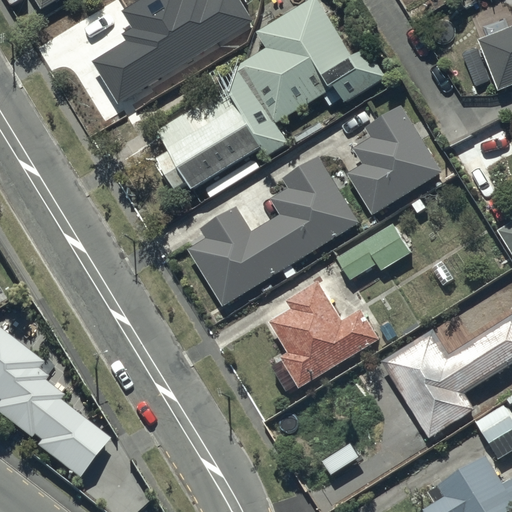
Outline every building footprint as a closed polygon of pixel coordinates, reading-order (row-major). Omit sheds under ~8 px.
[(117,103),(253,20),(240,0),(140,0),(122,11),(132,28),(123,33),(126,40),(91,62),(117,103)] [(511,25),(482,36),(502,89),(511,84),(511,25)] [(253,72),(158,129),(169,149),(150,160),(173,199),(191,188),(197,199),(295,141),(253,72)] [(368,161),(353,171),(379,212),(447,169),(406,103),(372,125),(378,134),(359,146),(368,161)] [(210,236),(192,248),(228,305),(364,220),(324,156),(289,178),(293,184),(277,194),(287,211),(257,229),(242,204),(205,228),(210,236)] [(511,219),(501,226),(511,243),(511,219)] [(396,223),(341,256),(355,279),(381,263),(384,267),(413,250),(396,223)] [(294,308),(274,320),(291,350),(284,355),(286,359),(274,366),(289,391),(302,384),(303,386),(382,340),(363,306),(344,318),(322,280),(289,299),(294,308)] [(45,362),(0,327),(0,399),(0,400),(0,411),(32,436),(34,432),(43,439),(39,445),(81,477),(112,437),(62,400),(66,395),(47,380),(50,376),(40,368),(45,362)] [(363,377),(370,390),(380,409),(370,414),(380,434),(391,429),(398,443),(449,417),(446,412),(462,404),(452,385),(432,395),(417,365),(398,375),(391,363),(363,377)] [(511,410),(507,402),(481,418),(494,440),(511,429),(511,410)] [(511,481),(510,483),(491,455),(434,494),(437,499),(426,506),(430,511),(509,511),(511,510),(511,481)] [(126,478),(102,461),(83,489),(115,511),(138,511),(145,502),(121,485),(126,478)] [(333,463),(312,477),(326,498),(347,484),(333,463)]
